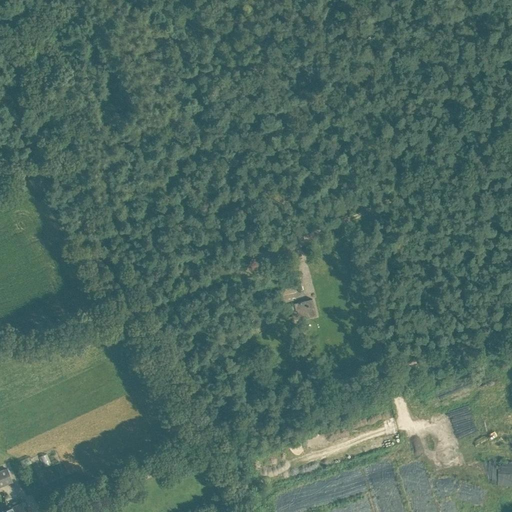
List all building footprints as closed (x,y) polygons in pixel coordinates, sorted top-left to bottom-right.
[(282,289),(284,299),(303,295),(302,290),(295,291),(294,286),(282,289)] [(293,303),(297,320),(316,315),(312,299),(293,303)] [(494,485),(511,484),(511,460),(494,461),(494,485)] [(0,470),(0,486),(13,482),(7,467),(0,470)] [(446,488),(453,487),(450,475),(444,477),(446,488)] [(479,511),(470,488),(465,490),(473,511),(479,511)] [(0,511),(24,511),(21,503),(0,511)]
